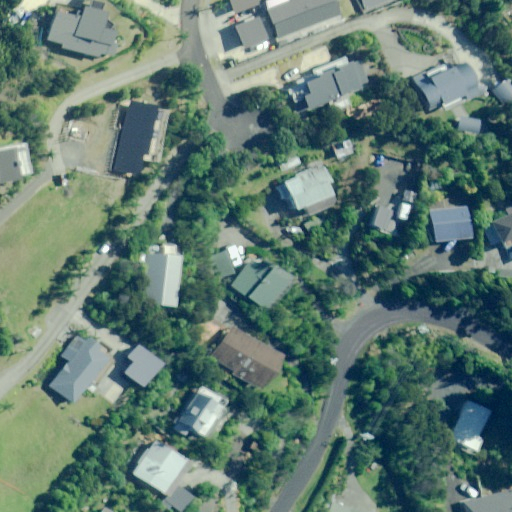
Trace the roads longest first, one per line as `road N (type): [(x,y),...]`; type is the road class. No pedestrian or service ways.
road 1 (residential): [(279,511),(331,411),(360,328),(389,312),(418,312),(511,351)]
road 2 (residential): [(0,370),(215,89)]
road 3 (residential): [(47,169),(41,125),(51,100),(183,40)]
